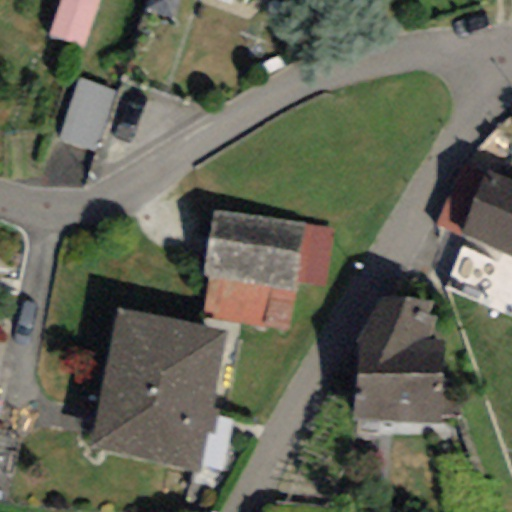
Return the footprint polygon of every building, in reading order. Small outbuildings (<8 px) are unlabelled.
[(99,0),(60,0),(47,41),(82,52),(99,0)] [(115,96),(79,84),(59,145),(95,157),(115,96)] [(461,240),(487,183),(461,172),(436,229),(461,240)] [(511,192),(487,183),(461,240),(442,293),(511,320),(511,192)] [(303,229),(212,217),(203,283),(207,284),(295,295),(296,286),(303,229)] [(333,232),(303,229),(296,286),(326,290),(333,232)] [(290,334),(295,295),(207,284),(202,323),(290,334)] [(354,431),(438,430),(442,349),(430,350),(443,314),(376,308),(353,348),(354,431)] [(229,341),(115,318),(88,454),(202,476),(229,341)] [(21,439),(0,434),(0,488),(9,491),(21,439)]
